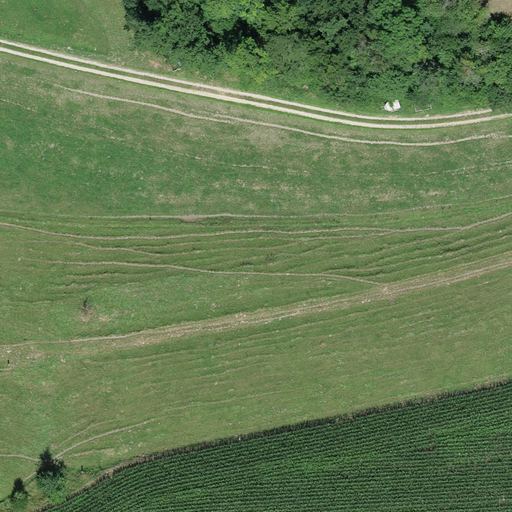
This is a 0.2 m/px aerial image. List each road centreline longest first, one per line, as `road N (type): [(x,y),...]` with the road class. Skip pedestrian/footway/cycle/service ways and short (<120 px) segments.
road 1 (track): [(0,48),(371,122),(413,126),(511,115)]
road 2 (track): [(511,260),(250,314),(0,345)]
